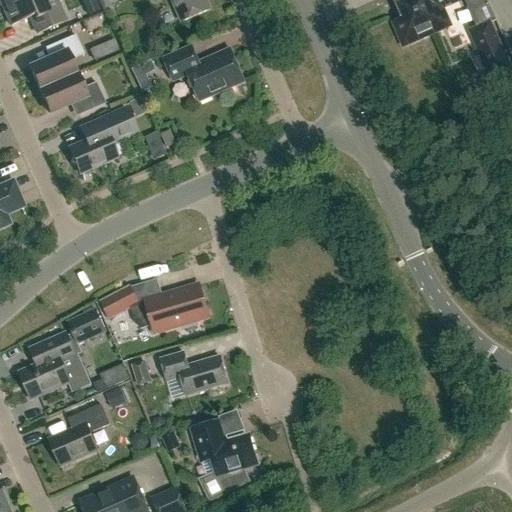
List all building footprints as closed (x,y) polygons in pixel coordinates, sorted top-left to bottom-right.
[(45,0),(44,0),(43,0),(17,0),(2,7),(10,27),(30,18),(37,35),(65,22),(55,0),(45,0)] [(171,0),(181,23),(210,10),(205,0),(171,0)] [(457,1),(456,0),(404,0),(405,1),(404,1),(403,2),(402,3),(401,3),(400,5),(399,7),(399,8),(399,10),(399,11),(400,12),(400,14),(402,18),(393,22),(403,46),(441,30),(446,18),(441,8),(457,1)] [(470,0),(466,1),(470,19),(488,15),(483,0),(470,0)] [(99,1),(88,6),(93,17),(104,12),(99,1)] [(511,69),(489,20),(467,30),(488,79),(511,69)] [(29,68),(39,91),(76,75),(70,61),(83,55),(75,36),(49,47),(54,57),(29,68)] [(199,63),(192,47),(162,60),(172,83),(187,76),(199,103),(244,83),(230,50),(199,63)] [(155,67),(139,68),(140,83),(156,82),(155,67)] [(82,89),(76,75),(39,91),(49,114),(74,103),(80,115),(105,104),(95,83),(82,89)] [(135,133),(125,109),(86,126),(91,139),(68,149),(72,158),(70,163),(76,166),(80,175),(116,159),(110,144),(135,133)] [(162,136),(168,150),(178,146),(172,131),(162,136)] [(0,186),(0,228),(6,226),(8,222),(5,215),(23,208),(12,182),(0,186)] [(203,320),(194,287),(145,301),(155,334),(203,320)] [(129,288),(99,304),(109,323),(139,307),(129,288)] [(96,311),(68,323),(78,346),(106,334),(96,311)] [(38,365),(19,373),(31,401),(68,385),(73,396),(92,387),(78,356),(76,357),(66,334),(38,346),(43,357),(39,359),(38,365)] [(187,367),(183,353),(160,360),(167,383),(180,379),(186,397),(228,385),(220,357),(187,367)] [(122,366),(100,376),(107,392),(129,382),(122,366)] [(110,426),(101,406),(67,420),(72,431),(49,441),(60,467),(97,451),(89,434),(110,426)] [(215,474),(199,482),(210,504),(251,483),(244,470),(258,466),(249,435),(226,442),(219,421),(190,430),(201,464),(211,461),(215,474)] [(147,511),(134,480),(80,503),(84,511),(147,511)] [(152,497),(158,511),(187,511),(176,486),(152,497)] [(0,511),(4,511),(5,511),(8,510),(0,492),(0,511)]
